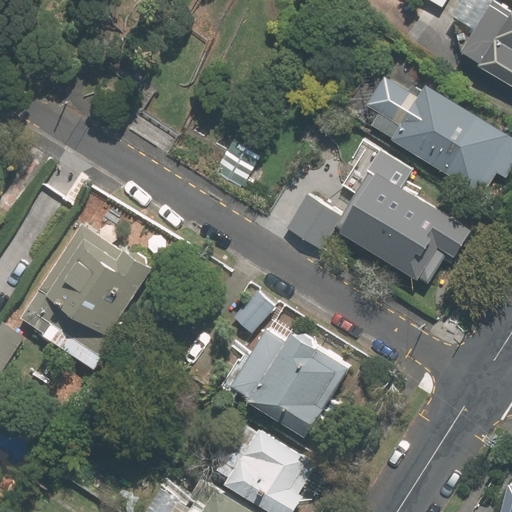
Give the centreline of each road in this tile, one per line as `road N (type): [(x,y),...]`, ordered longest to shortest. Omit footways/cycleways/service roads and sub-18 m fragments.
road 1 (residential): [(0,93),(63,122),(484,376)]
road 2 (residential): [(484,376),(397,511)]
